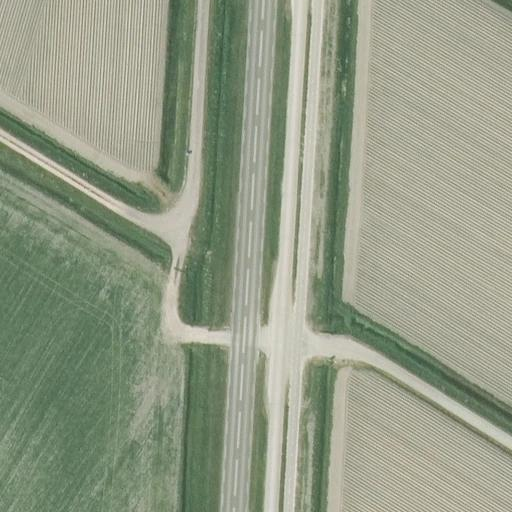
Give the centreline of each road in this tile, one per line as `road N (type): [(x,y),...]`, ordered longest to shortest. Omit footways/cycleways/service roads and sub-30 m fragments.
road 1 (unclassified): [(269,511),(299,0)]
road 2 (primary): [(233,511),(262,0)]
road 3 (unclassified): [(178,231),(190,192),(201,0)]
road 4 (track): [(243,340),(174,326),(178,231)]
